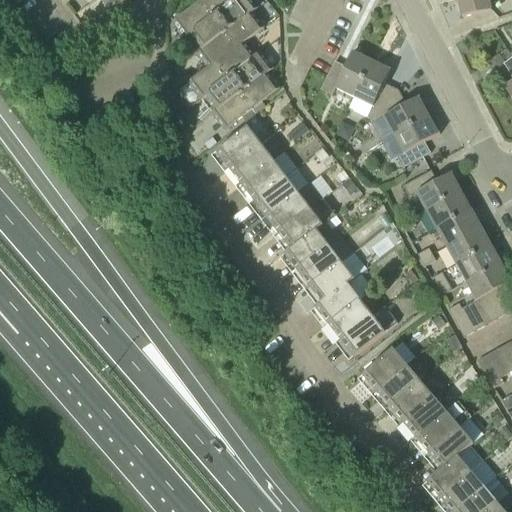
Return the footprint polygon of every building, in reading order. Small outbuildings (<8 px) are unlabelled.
[(101,0),(111,14),(129,0),(101,0)] [(237,0),(204,0),(202,3),(214,19),(221,13),(237,0)] [(237,0),(221,13),(233,28),(252,14),(253,15),(258,11),(250,0),(237,0)] [(459,0),(463,18),(492,12),(489,0),(459,0)] [(214,19),(202,3),(174,24),(186,41),(214,19)] [(221,13),(214,19),(186,41),(198,55),(225,34),(233,28),(221,13)] [(252,14),(233,28),(225,34),(237,48),(244,43),(245,45),(264,30),(253,15),(252,14)] [(225,34),(198,55),(209,70),(216,64),(237,48),(225,34)] [(245,45),(244,43),(237,48),(216,64),(228,80),(235,74),(255,58),(245,45)] [(255,58),(235,74),(246,90),(267,74),(268,76),(274,72),(260,54),(255,58)] [(335,92),(354,100),(372,64),(352,55),(345,69),(335,64),(329,77),(321,93),(332,98),(335,92)] [(216,64),(209,70),(189,85),(201,101),(228,80),(216,64)] [(372,64),(354,100),(373,109),(368,118),(372,121),(387,104),(399,92),(385,86),(391,73),(372,64)] [(235,74),(228,80),(201,101),(213,116),(240,95),(246,90),(235,74)] [(246,90),(240,95),(254,111),(280,91),(268,76),(267,74),(246,90)] [(509,86),(504,79),(500,82),(505,88),(509,86)] [(387,104),(372,121),(375,124),(385,119),(395,137),(429,118),(418,99),(406,106),(399,92),(387,104)] [(240,95),(213,116),(225,133),(254,111),(240,95)] [(429,118),(395,137),(406,156),(399,160),(404,170),(432,155),(426,144),(439,137),(429,118)] [(294,143),(308,132),(302,124),(288,135),(294,143)] [(229,170),(262,145),(249,128),(217,153),(229,170)] [(218,145),(213,139),(204,146),(210,152),(218,145)] [(242,186),(275,162),(262,145),(229,170),(242,186)] [(350,147),(342,152),(347,161),(356,156),(350,147)] [(323,165),(331,158),(325,150),(316,157),(323,165)] [(255,203),(287,178),(275,162),(242,186),(255,203)] [(417,195),(427,213),(462,194),(452,176),(438,183),(432,173),(405,188),(411,199),(417,195)] [(340,179),(344,184),(350,180),(345,174),(340,179)] [(267,219),(300,194),(287,178),(255,203),(267,219)] [(359,191),(350,180),(344,184),(342,187),(350,197),(359,191)] [(300,194),(267,219),(280,235),(312,211),(300,194)] [(462,194),(427,213),(437,231),(472,211),(462,194)] [(325,201),(312,211),(280,235),(291,251),(292,252),(318,231),(327,225),(336,217),(337,217),(325,201)] [(472,211),(437,231),(447,248),(482,229),(472,211)] [(336,217),(327,225),(332,232),(342,224),(336,217)] [(414,221),(403,227),(407,233),(418,227),(414,221)] [(482,229),(447,248),(457,267),(492,247),(482,229)] [(298,272),(331,248),(318,231),(292,252),(291,251),(285,255),(298,272)] [(418,247),(421,254),(430,250),(426,243),(418,247)] [(492,247),(457,267),(467,284),(502,265),(492,247)] [(311,288),(343,264),(331,248),(298,272),(311,288)] [(418,255),(422,261),(433,256),(430,250),(421,254),(418,255)] [(433,256),(422,261),(425,268),(436,262),(433,256)] [(324,306),(351,285),(356,281),(343,264),(311,288),(323,304),(324,306)] [(478,303),(485,299),(495,293),(506,288),(511,283),(511,282),(502,265),(467,284),(478,303)] [(419,302),(430,295),(422,282),(411,290),(419,302)] [(329,327),(363,301),(351,285),(324,306),(323,304),(316,309),(329,327)] [(442,298),(453,292),(449,286),(438,292),(442,298)] [(495,293),(508,317),(511,314),(511,299),(506,288),(495,293)] [(508,317),(495,293),(485,299),(498,322),(508,317)] [(485,299),(478,303),(474,305),(487,328),(498,322),(485,299)] [(342,343),(375,318),(363,301),(329,327),(342,343)] [(487,328),(474,305),(463,311),(476,334),(487,328)] [(476,334),(463,311),(461,306),(450,312),(466,340),(476,334)] [(386,309),(375,318),(342,343),(355,360),(398,327),(386,309)] [(446,326),(439,317),(432,321),(439,331),(446,326)] [(453,354),(463,349),(456,337),(446,342),(453,354)] [(511,348),(510,346),(500,352),(511,371),(511,348)] [(364,377),(378,393),(408,367),(395,351),(364,377)] [(490,358),(503,380),(511,374),(511,371),(500,352),(490,358)] [(506,385),(503,380),(490,358),(479,364),(496,391),(506,385)] [(408,367),(378,393),(391,409),(422,384),(408,367)] [(422,384),(391,409),(404,424),(435,399),(422,384)] [(435,399),(404,424),(418,441),(449,415),(435,399)] [(449,415),(418,441),(431,456),(462,431),(459,427),(470,418),(460,406),(449,415)] [(511,434),(508,430),(501,436),(509,445),(511,442),(511,434)] [(462,431),(431,456),(444,471),(460,459),(475,446),(462,431)] [(460,459),(444,471),(429,484),(442,500),(473,474),(460,459)] [(473,474),(442,500),(452,511),(458,511),(486,490),(473,474)] [(486,490),(458,511),(490,511),(499,505),(486,490)]
